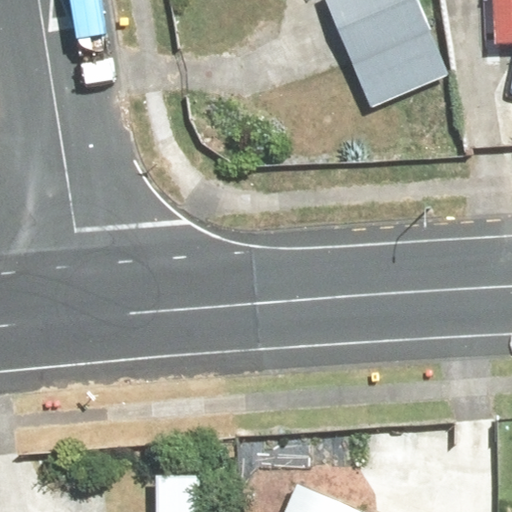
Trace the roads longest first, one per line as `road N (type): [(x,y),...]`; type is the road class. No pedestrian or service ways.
road 1 (tertiary): [(511,292),(83,313)]
road 2 (residential): [(83,313),(30,0)]
